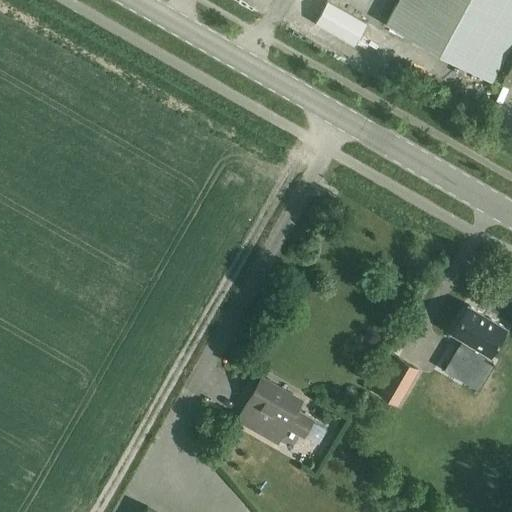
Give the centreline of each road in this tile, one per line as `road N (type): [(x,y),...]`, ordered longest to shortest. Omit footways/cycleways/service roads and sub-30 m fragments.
road 1 (track): [(326,112),(97,511)]
road 2 (unclassified): [(511,215),(134,0)]
